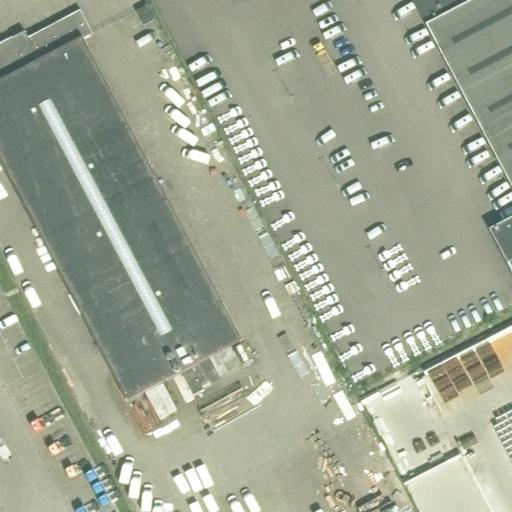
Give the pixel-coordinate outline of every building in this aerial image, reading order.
[(511,0),(412,0),(511,188),(511,221),(491,233),(511,272),(511,0)] [(137,12),(137,13),(145,27),(155,21),(147,7),(137,12)] [(0,45),(0,160),(128,405),(243,345),(83,40),(94,35),(81,12),(29,39),(26,32),(0,45)] [(182,218),(189,215),(179,196),(172,200),(182,218)] [(349,447),(361,468),(379,458),(367,437),(349,447)]
